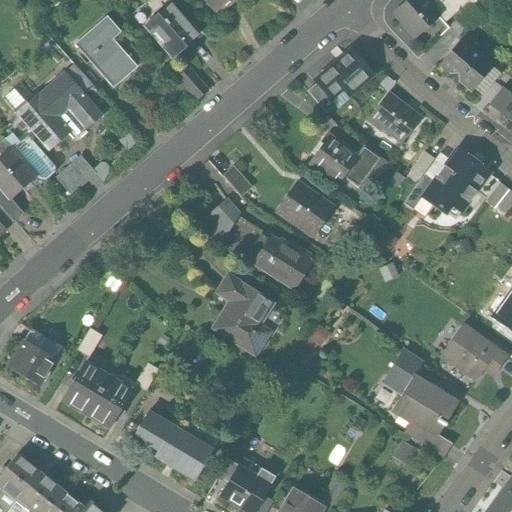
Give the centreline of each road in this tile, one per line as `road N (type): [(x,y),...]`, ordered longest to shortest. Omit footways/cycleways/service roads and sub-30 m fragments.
road 1 (residential): [(345,10),(0,313)]
road 2 (residential): [(511,160),(345,10)]
road 3 (residential): [(182,511),(0,399)]
